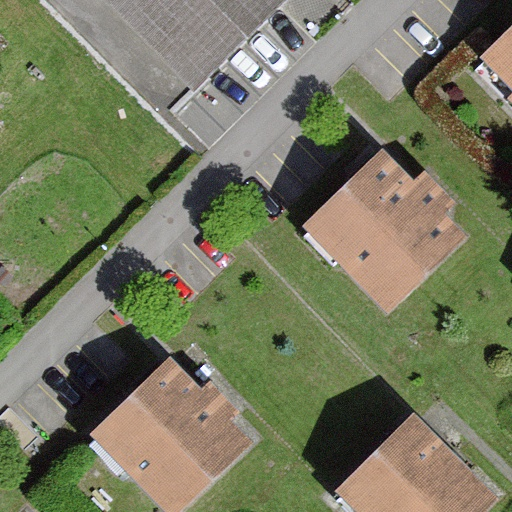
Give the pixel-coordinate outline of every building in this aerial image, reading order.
[(74,0),(181,106),(287,0),(74,0)] [(511,21),(465,66),(498,101),(492,107),(511,128),(511,21)] [(400,192),(368,163),(292,242),(378,323),(451,246),(429,225),(443,211),(411,181),(400,192)] [(185,401),(153,371),(78,451),(143,511),(182,511),(237,454),(215,433),(229,419),(196,389),(185,401)] [(479,511),(483,509),(399,427),(324,503),(332,511),(479,511)]
